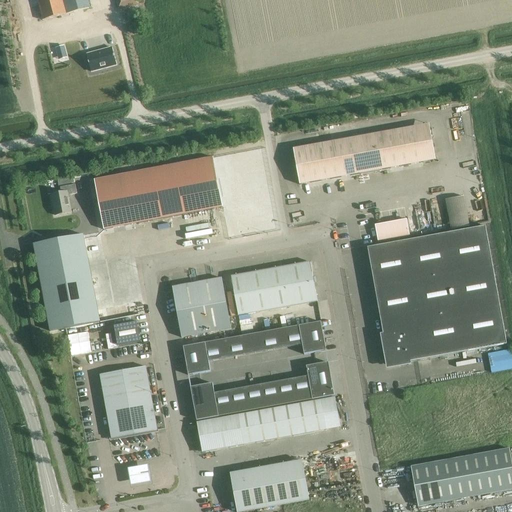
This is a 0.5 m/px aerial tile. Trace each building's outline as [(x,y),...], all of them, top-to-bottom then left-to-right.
[(67,15),(62,0),(38,0),(43,21),(67,15)] [(91,9),(88,0),(63,0),(68,15),(91,9)] [(140,5),(145,4),(143,0),(116,0),(119,11),(140,5)] [(64,46),(56,48),(59,59),(67,57),(64,46)] [(112,48),(86,55),(91,72),(116,65),(112,48)] [(300,185),(422,163),(416,127),(293,149),(300,185)] [(223,207),(213,158),(94,181),(104,230),(223,207)] [(61,193),(51,195),(55,216),(71,213),(68,196),(77,194),(75,185),(60,188),(61,193)] [(446,199),(451,229),(469,226),(463,196),(446,199)] [(507,345),(485,227),(367,248),(389,366),(507,345)] [(83,235),(33,245),(50,332),(100,322),(83,235)] [(231,277),(238,317),(317,302),(310,262),(231,277)] [(172,288),(181,338),(231,329),(222,279),(172,288)] [(311,305),(303,307),(304,314),(312,312),(311,305)] [(118,347),(142,342),(138,322),(114,327),(118,347)] [(183,347),(188,376),(210,372),(209,362),(302,345),(304,355),(326,351),(321,322),(183,347)] [(334,396),(328,363),(306,367),(308,377),(214,394),(213,384),(190,388),(197,421),(334,396)] [(157,431),(146,367),(100,375),(106,407),(105,407),(106,412),(107,412),(112,439),(157,431)] [(197,423),(202,453),(340,428),(335,398),(197,423)] [(511,463),(509,449),(411,468),(418,507),(511,490),(511,463)] [(302,461),(231,474),(237,511),(245,511),(309,501),(302,461)]
